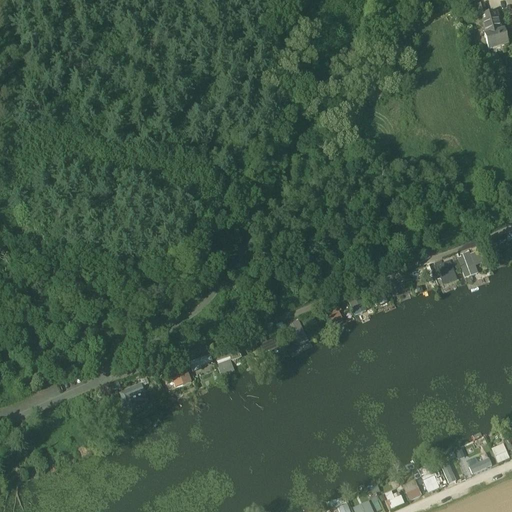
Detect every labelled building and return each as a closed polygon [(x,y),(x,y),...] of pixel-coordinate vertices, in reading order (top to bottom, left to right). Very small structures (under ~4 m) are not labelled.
[(484,6),(476,8),(479,18),(486,17),(484,6)] [(486,17),(479,18),(487,47),(504,42),(496,14),(486,17)] [(490,264),(503,259),(496,242),(483,247),(490,264)] [(459,258),(463,277),(472,274),(467,256),(459,258)] [(443,284),(457,279),(450,259),(436,264),(443,284)] [(411,277),(427,273),(425,266),(410,269),(411,277)] [(345,319),(339,305),(326,311),(331,325),(345,319)] [(188,364),(192,373),(213,363),(209,355),(188,364)] [(223,374),(234,370),(231,362),(220,366),(223,374)] [(177,388),(191,384),(187,369),(174,372),(177,388)] [(148,404),(141,387),(119,396),(126,413),(148,404)] [(489,450),(496,465),(509,459),(502,444),(489,450)] [(447,485),(456,481),(447,461),(438,465),(447,485)] [(422,484),(426,494),(438,489),(434,479),(422,484)] [(401,486),(408,502),(421,497),(415,481),(401,486)] [(391,492),(385,494),(389,509),(403,506),(401,497),(393,499),(391,492)] [(351,508),(353,511),(371,511),(367,501),(351,508)]
